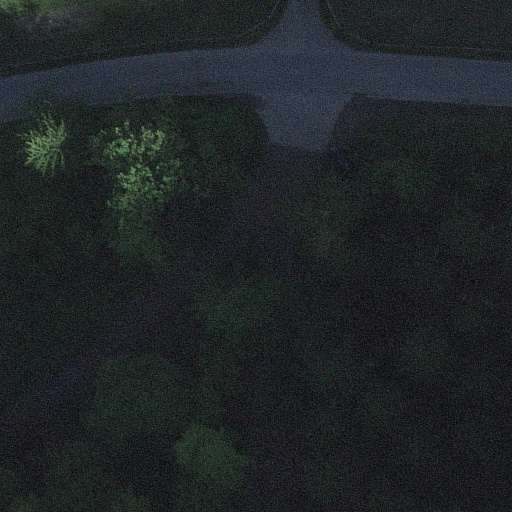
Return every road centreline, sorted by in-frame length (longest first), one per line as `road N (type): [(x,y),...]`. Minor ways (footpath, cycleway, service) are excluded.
road 1 (tertiary): [(0,119),(99,101),(364,83),(511,87)]
road 2 (track): [(0,423),(29,409),(202,250),(364,83)]
